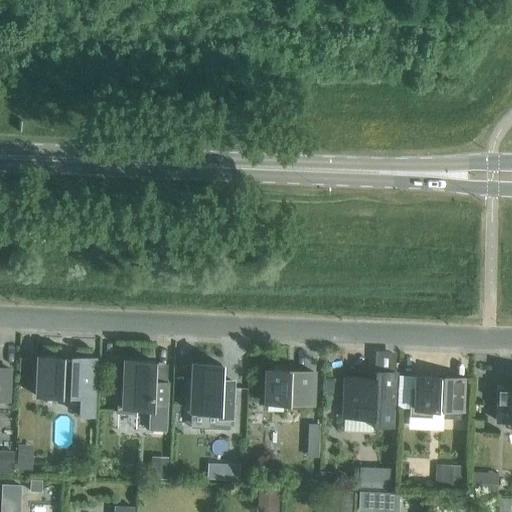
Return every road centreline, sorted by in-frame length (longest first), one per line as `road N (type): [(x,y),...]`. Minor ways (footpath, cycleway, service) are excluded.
road 1 (residential): [(511,338),(0,317)]
road 2 (primary): [(354,171),(0,157)]
road 3 (primary): [(354,171),(511,192)]
road 4 (primary): [(511,161),(354,171)]
